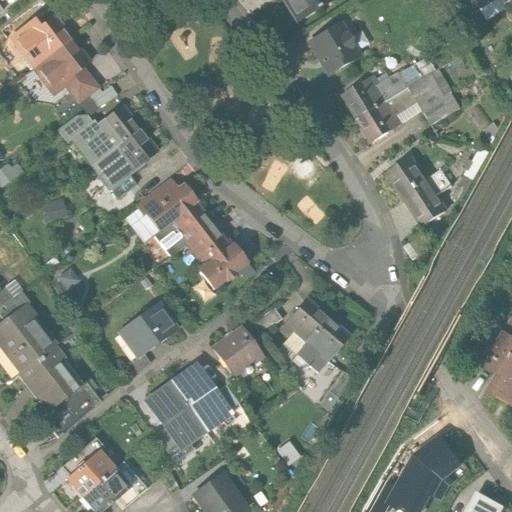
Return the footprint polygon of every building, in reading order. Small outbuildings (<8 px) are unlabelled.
[(281,0),(295,23),(333,0),(281,0)] [(470,0),(478,12),(499,0),(470,0)] [(511,6),(511,0),(499,0),(478,12),(484,23),(511,6)] [(40,31),(32,21),(10,37),(34,69),(46,60),(73,40),(56,19),(40,31)] [(340,26),(309,44),(329,76),(359,58),(340,26)] [(46,60),(34,69),(53,95),(63,87),(78,106),(99,90),(83,69),(90,63),(73,40),(46,60)] [(375,81),(387,102),(425,79),(417,66),(400,76),(399,74),(389,80),(386,75),(375,81)] [(425,79),(387,102),(403,126),(423,114),(431,128),(459,112),(435,73),(425,79)] [(373,77),(341,97),(356,121),(387,102),(375,81),(373,77)] [(111,87),(91,100),(97,110),(117,97),(111,87)] [(371,145),(403,126),(387,102),(356,121),(371,145)] [(72,140),(92,166),(141,129),(124,106),(95,128),(92,124),(72,140)] [(67,143),(72,140),(92,124),(87,117),(76,118),(58,131),(67,143)] [(483,133),(492,145),(499,132),(494,125),(483,133)] [(141,129),(92,166),(92,167),(117,200),(136,186),(128,175),(158,152),(141,129)] [(36,145),(29,151),(34,158),(41,152),(36,145)] [(476,156),(452,198),(461,203),(485,161),(476,156)] [(410,159),(386,175),(422,229),(444,214),(444,212),(436,198),(425,182),(410,159)] [(7,166),(0,171),(0,189),(16,177),(7,166)] [(440,172),(425,182),(436,198),(451,188),(440,172)] [(146,215),(159,232),(196,203),(197,203),(183,185),(177,190),(170,180),(135,207),(144,217),(146,215)] [(61,202),(44,205),(47,221),(65,217),(61,202)] [(170,259),(187,246),(213,226),(196,203),(159,232),(153,236),(170,259)] [(230,247),(213,226),(187,246),(204,268),(198,272),(213,291),(238,272),(248,264),(233,245),(230,247)] [(255,274),(248,264),(238,272),(245,282),(255,274)] [(79,283),(70,270),(57,279),(67,292),(79,283)] [(0,309),(21,294),(12,283),(0,292),(0,309)] [(0,309),(0,319),(3,323),(26,306),(28,304),(21,294),(0,309)] [(288,368),(292,364),(329,320),(308,302),(284,331),(292,338),(275,358),(288,368)] [(0,325),(0,350),(18,375),(55,347),(56,346),(26,306),(3,323),(0,325)] [(157,306),(120,331),(137,358),(143,354),(144,355),(176,334),(157,306)] [(284,323),(276,312),(254,328),(262,339),(284,323)] [(329,320),(292,364),(300,370),(306,370),(308,368),(319,377),(352,339),(329,320)] [(215,352),(225,367),(236,381),(249,371),(262,389),(275,379),(242,333),(215,352)] [(511,339),(504,334),(484,367),(499,376),(488,394),(511,409),(511,408),(511,339)] [(16,376),(46,415),(78,391),(58,365),(64,360),(55,347),(18,375),(16,376)] [(144,355),(143,354),(137,358),(123,368),(130,379),(150,365),(144,355)] [(215,374),(225,388),(229,394),(239,387),(236,381),(225,367),(215,374)] [(196,368),(170,385),(205,435),(231,417),(228,413),(216,395),(196,368)] [(352,381),(343,374),(321,404),(331,411),(352,381)] [(179,453),(205,435),(170,385),(144,402),(164,431),(177,449),(179,453)] [(39,419),(56,440),(99,404),(85,387),(78,391),(46,415),(39,419)] [(225,388),(216,395),(228,413),(238,407),(229,394),(225,388)] [(164,431),(154,438),(167,456),(177,449),(164,431)] [(439,501),(447,487),(451,484),(446,477),(459,467),(438,439),(414,458),(388,505),(400,511),(419,511),(429,495),(439,501)] [(59,470),(67,480),(96,455),(97,456),(103,451),(94,440),(59,470)] [(65,483),(81,501),(112,474),(97,456),(96,455),(67,480),(65,483)] [(127,491),(116,503),(124,511),(146,493),(122,465),(112,474),(127,491)] [(249,511),(223,473),(191,495),(201,511),(249,511)] [(127,491),(112,474),(81,501),(89,511),(106,511),(116,503),(127,491)] [(501,511),(504,509),(491,502),(475,493),(465,511),(501,511)]
